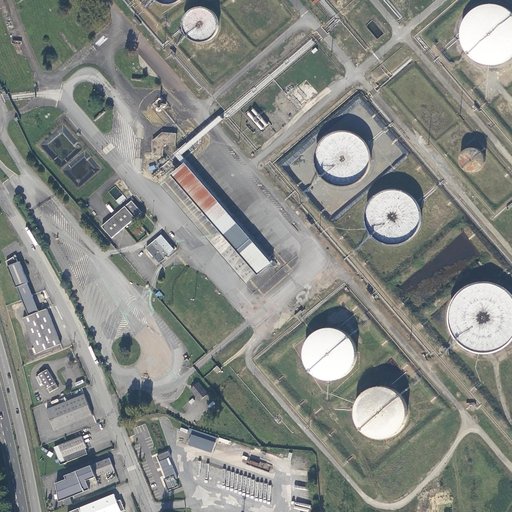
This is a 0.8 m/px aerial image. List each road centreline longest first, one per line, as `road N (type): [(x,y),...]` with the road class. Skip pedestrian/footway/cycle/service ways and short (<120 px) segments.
road 1 (unclassified): [(148,511),(71,322),(0,195)]
road 2 (trunk): [(36,511),(0,353)]
road 3 (unknown): [(276,511),(278,481),(176,444)]
